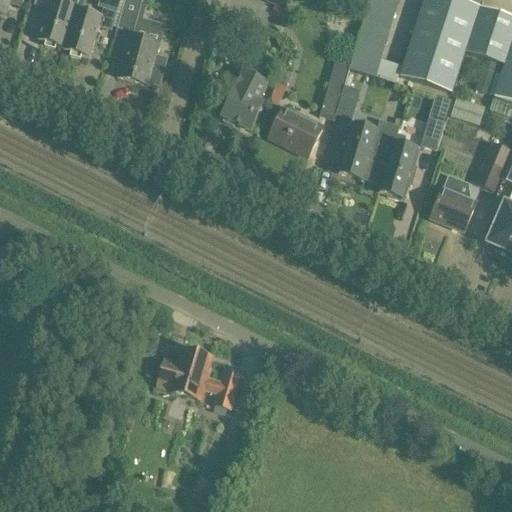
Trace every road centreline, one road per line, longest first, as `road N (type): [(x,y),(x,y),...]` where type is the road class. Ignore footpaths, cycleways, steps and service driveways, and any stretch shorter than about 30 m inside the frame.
road 1 (unclassified): [(511,470),(0,216)]
road 2 (tertiary): [(511,327),(165,154)]
road 3 (tertiary): [(165,154),(0,72)]
road 4 (residential): [(165,154),(206,0)]
